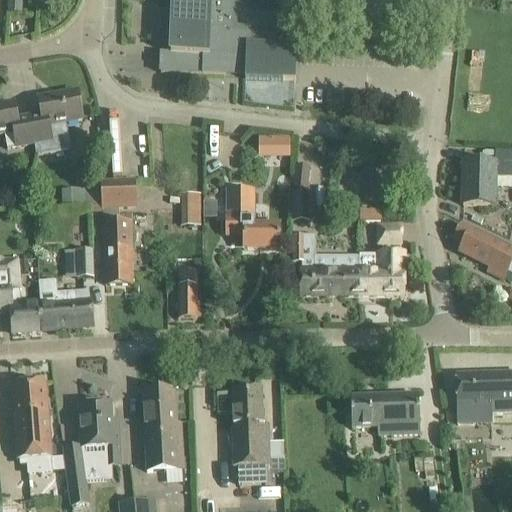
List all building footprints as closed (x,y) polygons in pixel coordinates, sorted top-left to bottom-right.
[(7,0),(7,14),(22,14),(22,0),(7,0)] [(161,74),(161,75),(226,77),(245,78),(245,80),(295,82),(297,34),(294,34),(276,33),(277,13),(277,6),(281,6),(284,6),(288,2),(287,0),(172,0),(170,55),(170,56),(174,56),(173,74),(161,74)] [(71,151),(66,125),(82,122),(77,94),(38,100),(41,116),(29,118),(34,146),(36,157),(71,151)] [(34,146),(29,118),(17,121),(14,105),(0,107),(0,136),(5,136),(8,150),(17,148),(17,149),(34,146)] [(273,163),(290,163),(289,142),(272,143),(273,163)] [(511,153),(495,153),(495,165),(464,164),(463,207),(493,208),(494,178),(511,179),(511,153)] [(312,166),(295,164),(292,190),(309,191),(312,166)] [(134,182),(102,183),(103,210),(135,210),(134,182)] [(86,191),(87,208),(92,208),(92,211),(103,210),(102,183),(86,184),(86,191)] [(62,191),(62,208),(87,208),(86,191),(62,191)] [(226,238),(222,238),(222,251),(244,251),(279,251),(279,231),(279,227),(254,227),(254,193),(227,193),(227,218),(226,238)] [(291,194),(291,223),(310,224),(310,194),(291,194)] [(201,195),(183,195),(183,228),(201,228),(201,195)] [(360,226),(381,226),(381,210),(360,210),(360,226)] [(120,223),(104,224),(105,267),(105,287),(132,287),(132,267),(131,216),(120,216),(120,223)] [(375,228),(375,246),(401,246),(401,228),(375,228)] [(461,228),(454,242),(463,247),(460,254),(490,270),(488,274),(504,281),(507,274),(511,276),(511,253),(479,238),(461,228)] [(292,236),(291,265),(303,266),(304,237),(292,236)] [(75,252),(76,279),(93,278),(93,252),(75,252)] [(404,256),(377,256),(377,272),(358,272),(359,259),(358,259),(358,299),(404,299),(404,256)] [(300,299),(358,299),(358,259),(313,258),(313,272),(300,272),(300,299)] [(0,315),(11,314),(10,304),(9,291),(19,290),(17,261),(2,262),(0,262),(0,315)] [(37,261),(28,262),(29,275),(38,273),(37,261)] [(196,272),(192,272),(179,273),(179,287),(178,287),(178,322),(196,322),(196,272)] [(19,290),(9,291),(10,304),(11,314),(12,335),(41,333),(39,301),(20,303),(19,290)] [(39,299),(39,301),(41,333),(94,329),(91,300),(90,300),(89,292),(75,293),(75,301),(65,302),(64,297),(54,298),(39,299)] [(511,376),(456,378),(457,398),(457,407),(457,415),(492,414),(511,414),(511,376)] [(32,385),(11,386),(13,406),(15,426),(16,443),(18,463),(19,463),(26,462),(27,467),(27,477),(40,476),(53,475),(53,473),(66,473),(64,459),(52,460),(46,397),(45,383),(32,385)] [(174,392),(142,393),(147,473),(184,472),(182,445),(181,425),(176,425),(174,392)] [(269,465),(268,427),(262,427),(261,392),(232,393),(234,428),(232,428),(233,470),(238,470),(238,487),(271,486),(271,474),(283,474),(283,465),(269,465)] [(351,400),(351,420),(352,429),(377,429),(377,438),(420,437),(419,398),(351,400)] [(110,407),(79,409),(80,429),(81,448),(82,451),(82,456),(86,485),(113,483),(113,468),(120,468),(119,452),(118,432),(111,432),(111,423),(110,407)] [(82,456),(64,459),(66,473),(71,509),(89,506),(86,485),(82,456)] [(156,511),(155,502),(134,504),(134,511),(156,511)]
